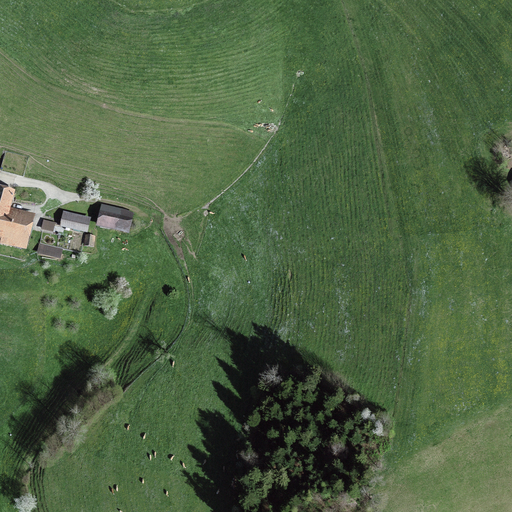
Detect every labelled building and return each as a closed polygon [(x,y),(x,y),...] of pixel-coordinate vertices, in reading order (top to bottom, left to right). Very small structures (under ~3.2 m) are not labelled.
[(0,170),(0,172),(22,178),(27,159),(4,154),(0,170)] [(0,239),(21,244),(27,220),(6,215),(11,196),(0,193),(0,239)] [(126,233),(131,214),(102,206),(98,224),(114,228),(114,230),(126,233)] [(60,226),(85,232),(88,220),(63,214),(60,226)] [(41,229),(55,232),(58,223),(44,219),(41,229)] [(84,245),(92,246),(93,238),(85,237),(84,245)] [(37,254),(60,258),(61,250),(39,246),(37,254)]
